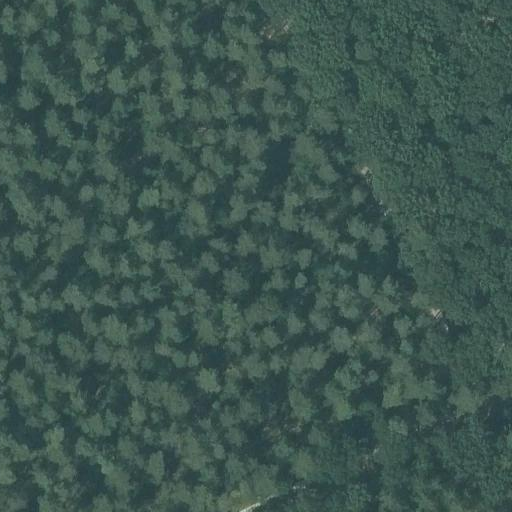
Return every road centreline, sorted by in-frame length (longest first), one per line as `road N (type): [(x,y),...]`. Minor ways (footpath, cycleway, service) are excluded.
road 1 (track): [(476,402),(264,0)]
road 2 (track): [(284,511),(511,404)]
